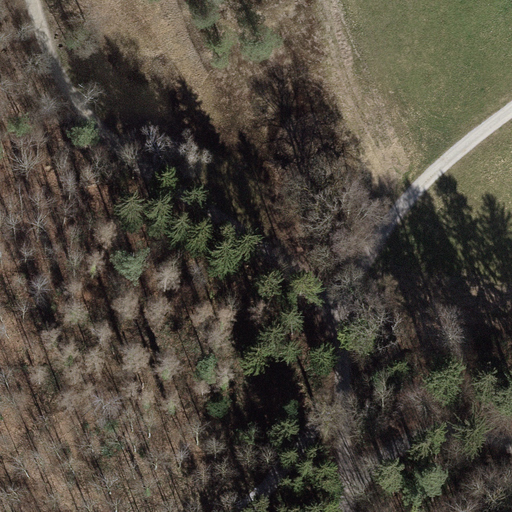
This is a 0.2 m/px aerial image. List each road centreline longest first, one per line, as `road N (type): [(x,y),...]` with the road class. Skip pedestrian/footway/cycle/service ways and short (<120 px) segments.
road 1 (track): [(341,302),(97,118),(38,26),(31,0)]
road 2 (track): [(341,302),(390,219),(434,171),(511,109)]
road 3 (track): [(342,492),(341,302)]
road 4 (track): [(511,442),(446,429),(408,442),(342,492)]
road 5 (track): [(344,409),(309,433),(247,511)]
